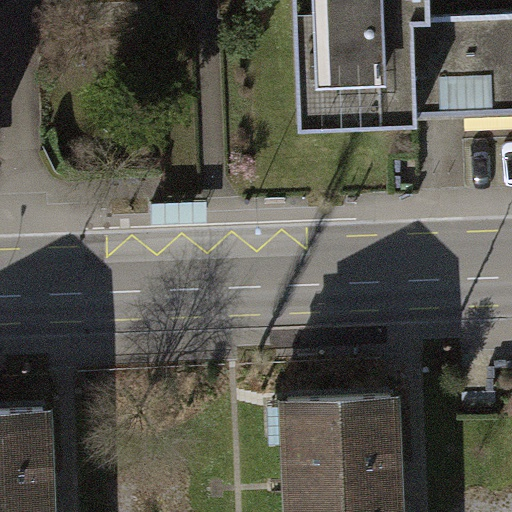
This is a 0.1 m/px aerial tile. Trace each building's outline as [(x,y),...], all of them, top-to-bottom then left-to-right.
[(247,0),(218,0),(219,17),(248,16),(247,0)] [(285,0),(290,122),(408,118),(408,109),(404,11),(403,0),(285,0)] [(511,6),(404,11),(408,109),(511,105),(511,6)] [(288,395),(292,511),(390,511),(386,392),(288,395)] [(0,511),(38,511),(35,407),(0,408),(0,511)]
